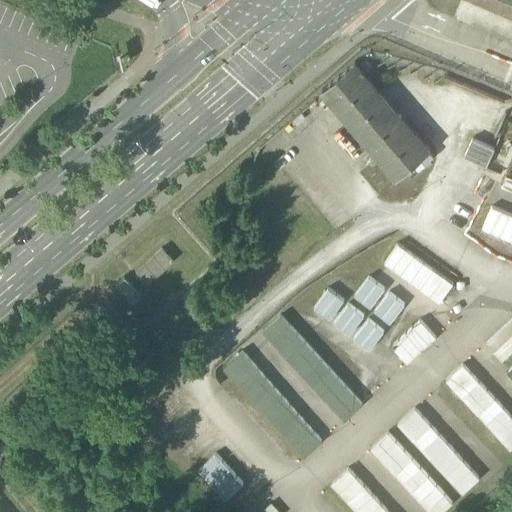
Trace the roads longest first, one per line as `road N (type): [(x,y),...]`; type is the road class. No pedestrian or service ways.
road 1 (primary): [(0,292),(336,0)]
road 2 (primary): [(176,85),(0,232)]
road 3 (unclassified): [(348,0),(511,64)]
